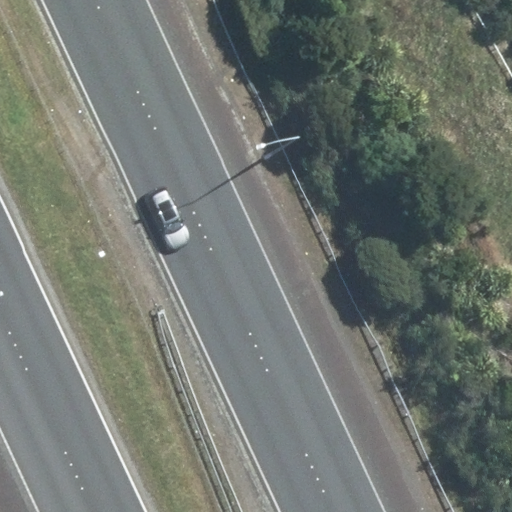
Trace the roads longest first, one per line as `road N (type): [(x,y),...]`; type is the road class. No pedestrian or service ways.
road 1 (motorway): [(93,0),(330,511)]
road 2 (motorway): [(93,511),(0,310)]
